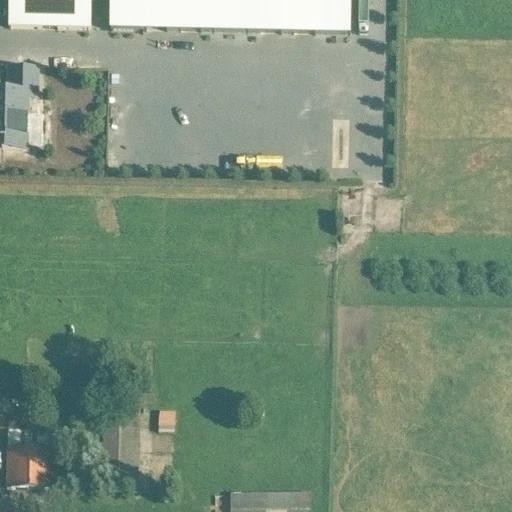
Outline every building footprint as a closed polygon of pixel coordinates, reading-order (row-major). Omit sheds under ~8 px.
[(10,0),(10,30),(91,32),(91,0),(10,0)] [(110,0),(110,33),(350,38),(351,0),(110,0)] [(0,143),(3,144),(2,153),(27,154),(28,101),(38,101),(38,71),(9,71),(8,95),(0,94),(0,143)] [(349,192),(348,228),(362,229),(363,193),(349,192)] [(104,415),(102,493),(138,494),(140,416),(104,415)] [(20,417),(8,417),(7,491),(65,491),(65,453),(65,433),(20,432),(20,417)] [(311,511),(312,496),(231,497),(231,511),(311,511)]
